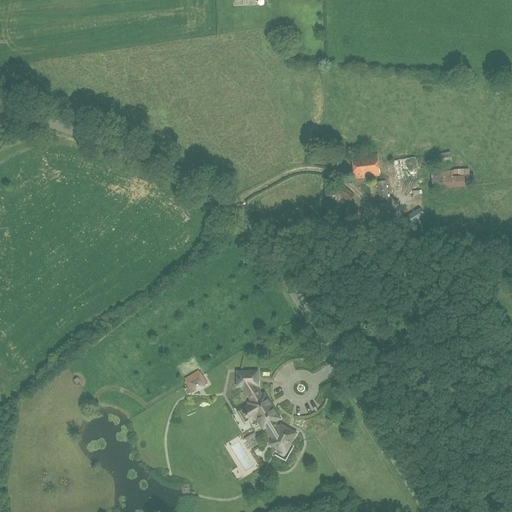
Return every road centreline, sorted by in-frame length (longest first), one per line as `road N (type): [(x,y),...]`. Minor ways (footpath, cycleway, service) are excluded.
road 1 (unclassified): [(428,511),(270,259),(229,208),(132,154),(0,106)]
road 2 (track): [(373,422),(505,372)]
